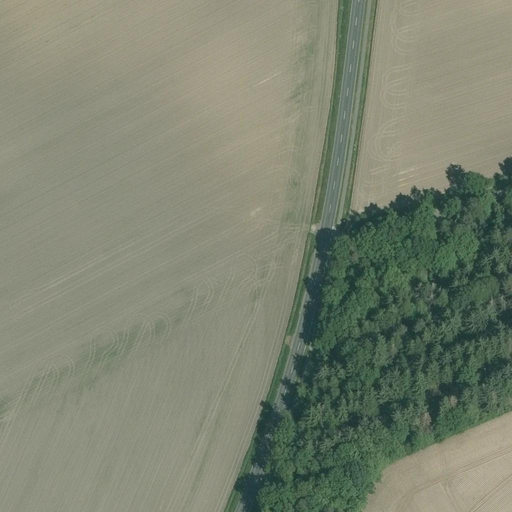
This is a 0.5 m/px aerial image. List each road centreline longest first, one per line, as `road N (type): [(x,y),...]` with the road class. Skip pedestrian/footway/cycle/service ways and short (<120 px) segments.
road 1 (tertiary): [(324,245),(286,395),(243,511)]
road 2 (tertiary): [(358,0),(324,245)]
road 3 (residential): [(324,245),(511,190)]
